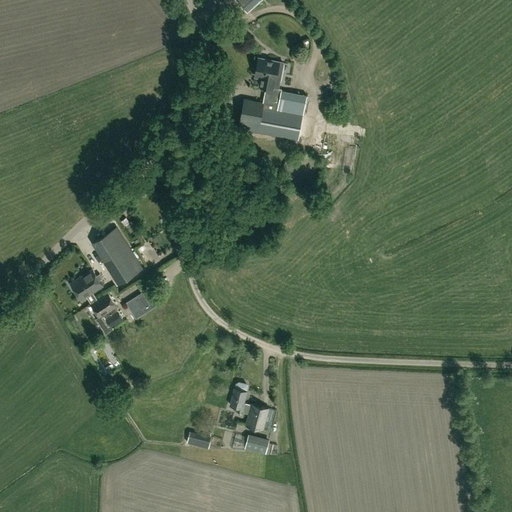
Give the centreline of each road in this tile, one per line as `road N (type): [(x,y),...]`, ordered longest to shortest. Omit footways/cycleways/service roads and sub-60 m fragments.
road 1 (unclassified): [(511,364),(314,357),(227,327),(199,300),(169,183)]
road 2 (unclassified): [(0,307),(133,176)]
road 3 (unclassified): [(169,142),(205,78),(205,42),(186,0)]
